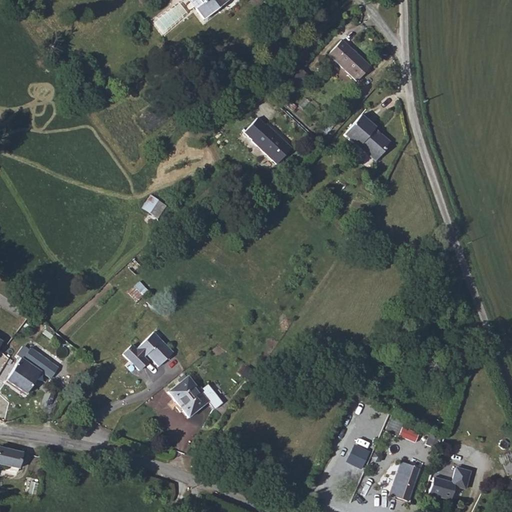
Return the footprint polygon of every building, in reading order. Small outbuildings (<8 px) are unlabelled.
[(192,0),(204,16),(225,0),(192,0)] [(368,69),(339,41),(325,56),(354,84),(368,69)] [(296,91),(310,75),(301,67),(287,84),(296,91)] [(242,135),(277,167),(293,150),(257,119),(242,135)] [(364,156),(372,164),(379,157),(377,155),(384,148),(375,138),(373,140),(367,134),(369,132),(357,119),(337,139),(351,153),(353,151),(361,159),(364,156)] [(369,167),(372,164),(364,156),(361,159),(369,167)] [(142,208),(154,214),(161,200),(150,194),(142,208)] [(127,300),(137,308),(148,295),(135,284),(129,291),(132,294),(127,300)] [(143,358),(156,370),(170,356),(158,344),(150,336),(133,353),(141,361),(143,358)] [(58,366),(32,345),(1,383),(19,397),(37,375),(45,382),(58,366)] [(166,397),(187,421),(206,405),(212,412),(219,405),(204,387),(196,394),(185,381),(166,397)] [(386,431),(400,435),(404,418),(390,415),(386,431)] [(399,435),(415,442),(419,433),(403,426),(399,435)] [(454,439),(446,435),(442,445),(451,449),(454,439)] [(5,473),(15,475),(15,474),(20,464),(20,456),(0,452),(0,469),(5,471),(5,473)] [(363,457),(352,452),(347,463),(358,468),(363,457)] [(420,467),(401,460),(386,495),(407,503),(420,467)] [(450,481),(428,476),(423,497),(449,503),(453,486),(465,489),(470,471),(454,467),(450,481)]
